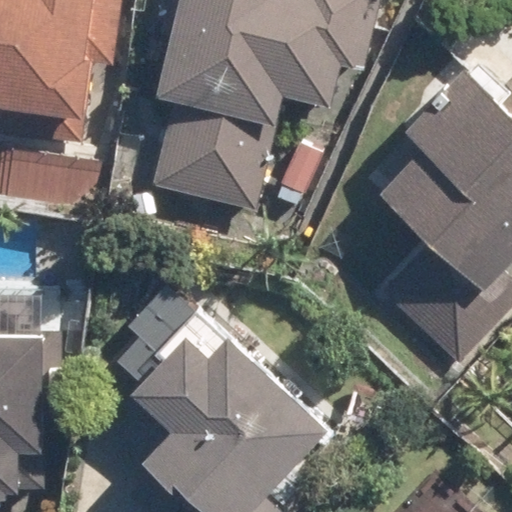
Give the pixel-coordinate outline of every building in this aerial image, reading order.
[(110,54),(117,0),(0,0),(0,121),(80,133),(92,52),(110,54)] [(358,40),(368,0),(168,0),(148,77),(171,83),(145,176),(256,206),(284,104),(279,103),(287,72),(323,82),(334,39),(348,42),(349,38),(358,40)] [(470,56),(460,47),(402,111),(419,126),(376,172),(435,227),(381,285),(459,354),(511,294),(511,265),(497,253),(511,237),(511,64),(503,74),(476,50),(470,56)] [(304,186),(322,146),(298,135),(281,177),(304,186)] [(0,313),(0,476),(42,476),(42,431),(36,431),(36,408),(59,406),(60,319),(38,319),(38,314),(0,313)] [(203,336),(181,315),(128,374),(166,408),(136,442),(192,493),(175,511),(276,511),(283,504),(259,478),(323,408),(222,316),(203,336)] [(263,480),(281,496),(300,474),(283,458),(263,480)]
